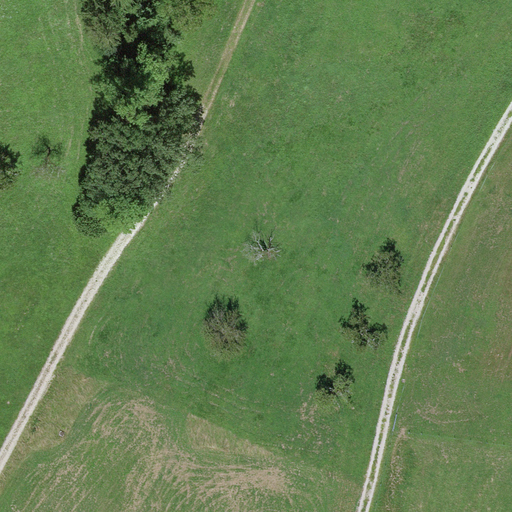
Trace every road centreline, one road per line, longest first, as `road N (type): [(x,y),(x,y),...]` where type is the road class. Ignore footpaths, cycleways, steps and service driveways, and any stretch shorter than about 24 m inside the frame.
road 1 (track): [(0,463),(93,279),(204,110),(247,0)]
road 2 (track): [(357,511),(415,299),(454,204),(511,106)]
